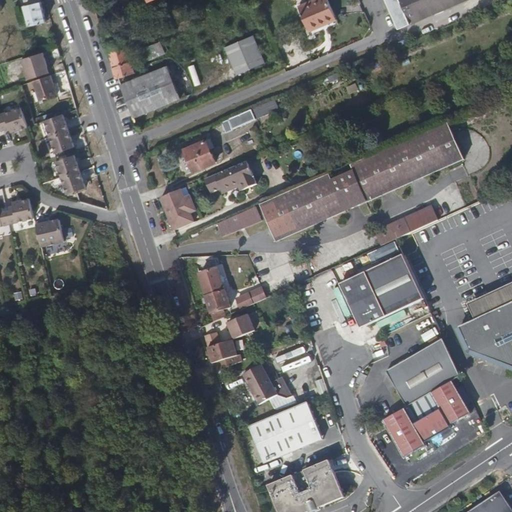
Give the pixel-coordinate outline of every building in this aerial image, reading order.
[(43,23),(35,0),(14,0),(17,10),(22,8),(28,27),(43,23)] [(333,21),(323,0),(298,0),(293,2),(306,34),(333,21)] [(381,0),(396,32),(472,0),(381,0)] [(137,62),(135,55),(131,56),(128,47),(134,45),(136,49),(144,45),(142,40),(159,33),(157,29),(105,52),(115,81),(139,71),(135,63),(137,62)] [(265,61),(253,33),(225,45),(238,74),(265,61)] [(168,54),(163,43),(142,52),(147,63),(168,54)] [(59,57),(56,48),(41,54),(45,63),(59,57)] [(45,63),(41,54),(20,61),(28,82),(50,74),(45,63)] [(185,100),(171,67),(125,86),(138,119),(185,100)] [(60,99),(52,79),(36,85),(45,106),(60,99)] [(257,119),(279,109),(276,102),(254,112),(257,119)] [(31,125),(23,106),(0,114),(6,129),(12,128),(14,132),(31,125)] [(223,136),(257,121),(257,119),(254,112),(220,126),(223,136)] [(69,133),(63,116),(45,123),(51,140),(69,133)] [(277,244),(468,159),(452,122),(286,195),(215,226),(220,237),(265,218),(277,244)] [(76,150),(69,133),(51,140),(57,156),(76,150)] [(215,165),(206,142),(184,151),(194,175),(215,165)] [(84,173),(77,156),(59,164),(66,180),(84,173)] [(212,197),(241,183),(246,193),(257,187),(247,162),(205,181),(212,197)] [(90,189),(84,173),(66,180),(73,197),(90,189)] [(196,216),(189,198),(185,200),(180,191),(158,201),(173,235),(195,225),(192,218),(196,216)] [(38,220),(32,201),(15,205),(16,210),(9,212),(14,228),(38,220)] [(381,244),(438,218),(430,203),(375,229),(381,244)] [(0,231),(14,228),(9,212),(1,214),(0,210),(0,231)] [(68,245),(62,224),(47,228),(46,224),(38,227),(45,252),(68,245)] [(425,301),(403,259),(341,289),(359,324),(372,327),(425,301)] [(231,311),(218,272),(199,278),(215,325),(226,321),(223,313),(231,311)] [(240,313),(268,302),(263,290),(236,302),(240,313)] [(14,292),(16,300),(24,299),(22,291),(14,292)] [(511,305),(460,331),(470,355),(511,370),(511,305)] [(256,334),(250,318),(230,327),(236,343),(256,334)] [(435,327),(422,334),(425,340),(438,333),(435,327)] [(226,342),(222,330),(204,337),(208,349),(226,342)] [(208,349),(215,371),(216,375),(244,364),(243,361),(240,352),(235,353),(231,340),(226,342),(208,349)] [(461,379),(441,340),(385,375),(408,411),(409,411),(433,396),(453,384),(461,379)] [(293,396),(283,376),(272,382),(262,364),(243,374),(259,405),(278,394),(287,399),(293,396)] [(472,413),(453,384),(433,396),(442,412),(418,426),(409,411),(408,411),(386,425),(409,462),(431,449),(429,444),(456,429),(453,425),(472,413)] [(324,439),(309,402),(249,426),(264,465),(324,439)] [(313,511),(345,498),(329,459),(270,486),(281,511),(313,511)] [(511,511),(511,510),(500,491),(467,511),(511,511)]
